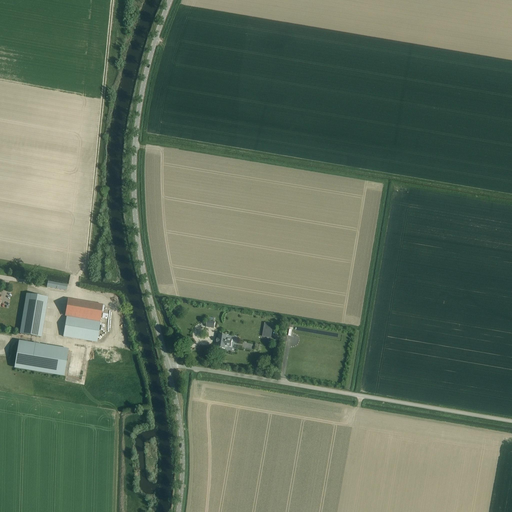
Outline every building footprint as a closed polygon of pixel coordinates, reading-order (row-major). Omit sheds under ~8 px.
[(48,282),(47,287),(66,291),(67,285),(48,282)] [(26,294),(20,332),(20,334),(41,337),(47,297),(26,294)] [(63,336),(96,342),(103,304),(68,298),(65,317),(67,317),(63,336)] [(264,323),(263,330),(268,330),(267,337),(271,338),(273,324),(264,323)] [(219,334),(218,339),(217,339),(216,342),(217,343),(217,348),(225,349),(225,346),(231,347),(232,340),(226,339),(227,335),(219,334)] [(18,342),(14,367),(64,375),(68,350),(18,342)]
